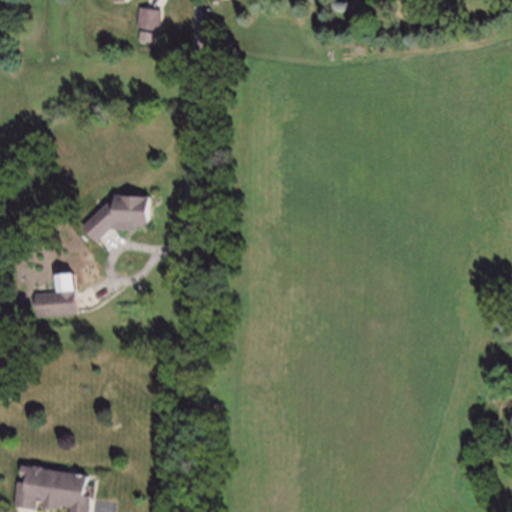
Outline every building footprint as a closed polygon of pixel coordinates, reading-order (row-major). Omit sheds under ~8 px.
[(139,7),(136,28),(159,31),(162,10),(139,7)] [(83,226),(96,241),(111,228),(134,229),(134,224),(150,225),(151,197),(117,195),(116,206),(105,206),(83,226)] [(76,289),(57,291),(55,275),(73,273),(76,289)] [(79,313),(78,292),(38,295),(39,316),(79,313)] [(22,466),(15,507),(44,511),(87,511),(90,497),(81,496),(85,477),(22,466)]
